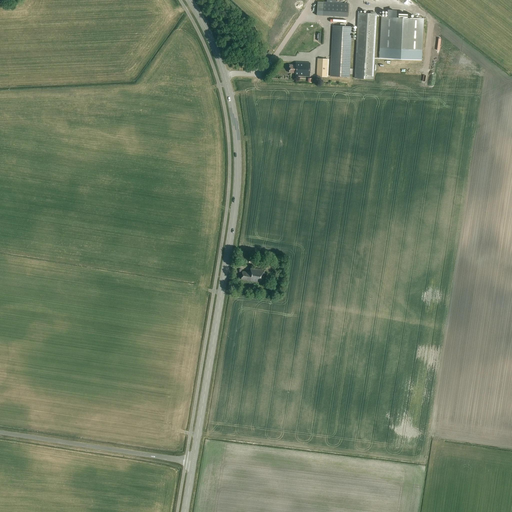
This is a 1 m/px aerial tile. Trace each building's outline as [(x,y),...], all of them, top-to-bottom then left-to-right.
[(347,17),(348,4),(323,2),(322,16),(347,17)] [(354,79),(373,80),(376,14),(357,13),(354,79)] [(379,48),(422,51),(423,19),(409,18),(409,14),(396,13),(396,17),(381,17),(379,48)] [(345,24),(340,24),(340,27),(333,27),(330,76),(349,77),(352,28),(345,27),(345,24)] [(327,78),(328,59),(317,59),(316,77),(327,78)] [(289,73),(295,73),(295,76),(309,77),(310,63),(296,62),(295,65),(289,65),(289,73)] [(241,279),(246,280),(246,281),(262,284),(264,270),(250,267),(250,273),(242,271),(241,279)]
